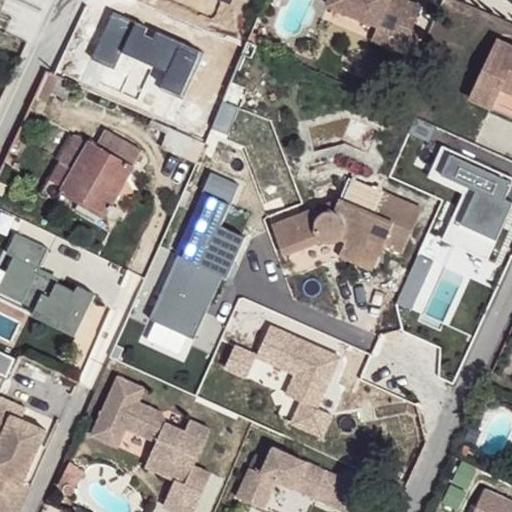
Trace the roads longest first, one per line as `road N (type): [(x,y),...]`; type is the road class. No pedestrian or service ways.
road 1 (unclassified): [(416,511),(511,297)]
road 2 (residential): [(63,0),(0,133)]
